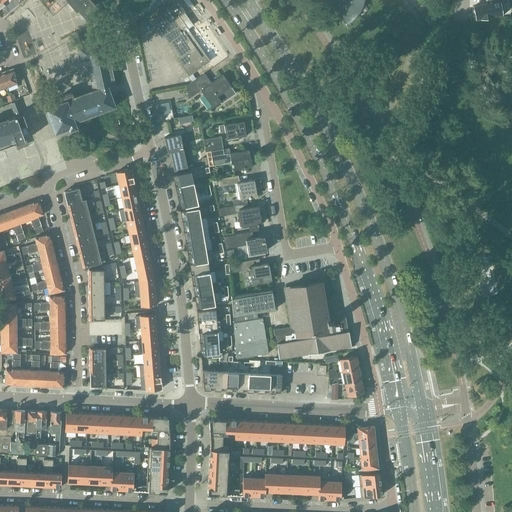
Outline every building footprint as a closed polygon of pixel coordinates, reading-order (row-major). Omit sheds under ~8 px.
[(79,8),(91,22),(102,12),(91,0),(67,0),(76,11),(79,8)] [(352,20),(355,17),(358,14),(355,12),(356,11),(357,8),(359,4),(360,2),(360,1),(360,0),(328,0),(346,25),(349,23),(352,20)] [(486,0),(487,4),(474,6),(476,19),(480,18),(493,16),(504,14),(501,0),(486,0)] [(177,3),(151,21),(151,22),(151,21),(160,33),(159,34),(162,38),(171,31),(173,34),(175,37),(168,42),(169,42),(177,54),(179,57),(177,59),(186,72),(189,76),(210,61),(205,54),(198,45),(188,29),(193,26),(177,3)] [(58,97),(60,103),(46,108),(55,133),(68,128),(69,130),(71,129),(70,127),(74,126),(74,128),(76,127),(74,121),(115,107),(110,92),(116,91),(105,41),(78,47),(81,60),(87,59),(94,90),(73,98),(71,92),(58,97)] [(13,69),(2,72),(8,87),(17,84),(13,69)] [(29,71),(32,78),(38,76),(35,69),(29,71)] [(223,75),(223,74),(211,82),(205,73),(186,86),(189,99),(201,90),(212,107),(220,101),(221,103),(234,94),(236,93),(227,80),(226,80),(223,75)] [(171,100),(155,104),(158,119),(174,115),(171,100)] [(15,114),(13,114),(14,117),(12,117),(12,118),(10,118),(10,119),(0,122),(0,148),(16,142),(17,145),(18,145),(18,144),(24,141),(26,146),(27,146),(20,127),(27,124),(23,113),(22,113),(17,101),(11,103),(15,114)] [(246,135),(243,121),(244,121),(224,124),(226,139),(246,135)] [(185,133),(164,137),(168,152),(171,152),(174,169),(192,166),(185,133)] [(205,152),(206,152),(220,149),(223,148),(221,136),(203,139),(205,152)] [(220,149),(206,152),(207,160),(212,159),(214,165),(231,162),(232,170),(252,166),(249,150),(221,155),(220,149)] [(131,169),(116,172),(119,184),(134,181),(131,169)] [(172,175),(175,186),(193,182),(190,171),(172,175)] [(213,187),(220,186),(237,183),(239,199),(248,197),(248,198),(251,197),(257,196),(254,180),(239,182),(238,175),(212,180),(213,187)] [(134,181),(119,184),(121,196),(137,193),(134,181)] [(175,186),(177,197),(195,193),(193,182),(175,186)] [(64,191),(67,204),(82,200),(79,188),(64,191)] [(137,193),(121,196),(124,208),(139,205),(137,193)] [(177,197),(180,208),(198,204),(195,193),(177,197)] [(67,204),(70,214),(88,210),(86,199),(82,200),(67,204)] [(38,200),(29,203),(39,232),(43,231),(41,226),(41,225),(38,216),(43,214),(38,200)] [(29,203),(20,207),(25,221),(31,219),(34,228),(36,234),(39,232),(29,203)] [(245,211),(247,226),(248,226),(257,224),(257,225),(259,225),(258,224),(261,223),(258,205),(248,207),(247,203),(233,205),(234,213),(245,211)] [(139,205),(124,208),(127,220),(142,217),(139,205)] [(20,207),(11,210),(21,239),(25,238),(23,232),(20,223),(25,221),(20,207)] [(180,211),(182,222),(201,219),(199,207),(180,211)] [(11,210),(2,213),(7,228),(13,226),(16,235),(18,240),(21,239),(11,210)] [(70,214),(72,225),(91,220),(88,210),(70,214)] [(0,213),(0,236),(3,246),(6,245),(7,247),(14,245),(12,240),(6,242),(5,239),(2,230),(7,228),(2,213),(0,213)] [(47,214),(40,216),(45,229),(51,227),(47,214)] [(142,217),(127,220),(129,233),(144,229),(142,217)] [(212,248),(207,217),(202,217),(207,249),(212,248)] [(182,222),(184,233),(202,229),(201,219),(182,222)] [(72,225),(75,235),(94,231),(91,220),(72,225)] [(144,229),(129,233),(132,245),(147,241),(144,229)] [(184,233),(186,243),(204,240),(202,229),(184,233)] [(75,235),(78,246),(96,241),(94,231),(75,235)] [(246,243),(248,254),(266,251),(264,236),(252,238),(251,232),(236,234),(238,245),(243,244),(243,243),(246,243)] [(21,247),(22,251),(52,243),(50,234),(35,238),(36,243),(27,245),(27,246),(21,247)] [(186,243),(187,254),(206,251),(204,240),(186,243)] [(78,246),(80,256),(99,251),(96,241),(78,246)] [(147,241),(132,245),(134,257),(149,253),(147,241)] [(38,250),(40,256),(54,252),(52,243),(22,251),(23,254),(29,252),(29,253),(38,250)] [(0,251),(0,261),(21,256),(20,253),(14,254),(5,256),(3,250),(0,251)] [(80,256),(83,267),(102,262),(99,251),(80,256)] [(187,254),(189,265),(208,261),(206,251),(187,254)] [(26,266),(27,270),(57,262),(54,252),(40,256),(41,262),(32,264),(26,266)] [(149,253),(134,257),(137,269),(152,265),(149,253)] [(0,261),(0,271),(8,269),(6,264),(16,261),(22,259),(21,256),(0,261)] [(189,265),(191,275),(210,272),(208,261),(189,265)] [(43,269),(44,275),(59,271),(57,262),(27,270),(28,273),(33,271),(43,269)] [(244,267),(244,270),(249,269),(252,283),(271,280),(269,263),(254,266),(244,267)] [(152,265),(137,269),(139,281),(154,278),(152,265)] [(0,271),(0,280),(25,275),(24,271),(19,273),(19,272),(9,275),(8,269),(0,271)] [(104,270),(88,270),(89,283),(104,283),(104,270)] [(31,285),(31,288),(61,280),(59,271),(44,275),(46,280),(36,283),(31,285)] [(191,275),(193,286),(211,283),(210,272),(191,275)] [(0,280),(0,290),(12,288),(11,282),(21,280),(20,279),(26,278),(25,275),(0,280)] [(154,278),(139,281),(140,293),(155,292),(154,279),(154,278)] [(61,280),(31,288),(32,291),(38,290),(48,288),(49,294),(64,290),(61,280)] [(348,331),(346,331),(346,327),(344,318),(344,319),(333,321),(333,319),(332,319),(330,310),(331,310),(330,309),(329,310),(328,301),(329,301),(329,300),(327,300),(326,291),(327,291),(327,290),(326,291),(324,281),(285,287),(286,297),(285,298),(286,298),(287,298),(288,307),(287,307),(287,308),(288,308),(290,316),(289,316),(289,317),(290,317),(291,326),(290,326),(290,327),(291,327),(274,330),(275,335),(277,335),(278,342),(276,343),(279,359),(280,359),(280,358),(308,354),(330,351),(330,350),(351,347),(348,331)] [(104,283),(89,283),(89,295),(104,295),(104,283)] [(193,286),(195,296),(213,293),(211,283),(193,286)] [(12,288),(0,290),(0,300),(0,301),(24,295),(30,293),(29,290),(23,292),(23,291),(14,294),(12,288)] [(233,316),(255,313),(275,309),(272,290),(231,296),(233,316)] [(155,292),(140,293),(141,306),(154,305),(156,304),(155,292)] [(195,296),(197,308),(215,305),(213,293),(195,296)] [(104,295),(89,295),(89,308),(104,307),(104,295)] [(34,303),(34,307),(65,306),(64,296),(49,296),(49,303),(40,303),(34,303)] [(0,303),(1,313),(16,313),(16,307),(25,307),(32,307),(32,303),(0,303)] [(50,310),(50,316),(65,316),(65,306),(34,307),(34,310),(40,310),(50,310)] [(89,308),(89,320),(105,320),(104,307),(89,308)] [(197,310),(198,322),(217,320),(216,309),(197,310)] [(1,313),(1,323),(32,322),(32,319),(25,319),(16,319),(16,313),(1,313)] [(140,315),(141,328),(156,327),(155,314),(140,315)] [(34,323),(34,326),(65,325),(65,316),(50,316),(50,322),(40,322),(34,323)] [(256,319),(234,322),(233,322),(236,358),(268,353),(262,318),(256,319)] [(198,322),(199,333),(218,331),(217,320),(198,322)] [(1,323),(1,332),(16,332),(16,326),(26,326),(32,326),(32,322),(1,323)] [(50,329),(50,335),(65,335),(65,325),(34,326),(34,329),(40,329),(40,330),(50,329)] [(141,328),(142,340),(157,339),(156,327),(141,328)] [(199,333),(200,343),(218,342),(218,331),(199,333)] [(1,332),(1,342),(32,342),(32,338),(26,338),(16,338),(16,332),(1,332)] [(34,341),(34,345),(65,344),(65,335),(50,335),(50,341),(41,341),(34,341)] [(142,340),(143,353),(158,351),(157,339),(142,340)] [(32,342),(1,342),(1,352),(16,351),(16,345),(26,345),(32,345),(32,342)] [(200,343),(201,355),(212,354),(216,354),(219,353),(218,342),(200,343)] [(65,344),(34,345),(34,348),(41,348),(41,349),(50,348),(50,354),(66,354),(65,344)] [(90,348),(90,361),(105,361),(105,348),(90,348)] [(143,353),(144,365),(159,364),(158,351),(143,353)] [(5,384),(15,384),(16,354),(13,353),(13,359),(12,359),(12,369),(6,369),(5,384)] [(15,384),(24,385),(25,370),(19,369),(20,360),(19,360),(20,354),(16,354),(15,384)] [(24,385),(34,385),(35,355),(32,354),(32,360),(31,360),(31,370),(25,370),(24,385)] [(324,357),(325,363),(338,361),(337,354),(324,357)] [(34,385),(44,386),(44,371),(38,370),(39,361),(39,355),(35,355),(34,385)] [(44,386),(53,386),(55,356),(51,355),(51,361),(50,371),(44,371),(44,386)] [(55,356),(53,386),(63,387),(64,372),(58,371),(58,362),(58,356),(55,356)] [(340,359),(342,371),(358,368),(355,357),(356,357),(356,356),(340,359)] [(90,361),(90,373),(105,373),(105,361),(90,361)] [(144,365),(145,377),(160,376),(159,364),(144,365)] [(342,371),(345,383),(361,380),(360,380),(358,369),(358,368),(342,371)] [(216,371),(202,371),(204,390),(215,390),(216,371)] [(227,372),(216,371),(215,390),(226,391),(227,372)] [(238,372),(227,372),(226,391),(237,391),(238,372)] [(248,373),(238,372),(237,391),(248,391),(248,373)] [(90,373),(90,386),(98,386),(106,386),(105,373),(90,373)] [(259,373),(248,373),(248,391),(258,392),(259,373)] [(270,373),(259,373),(258,392),(269,392),(270,373)] [(281,374),(270,373),(269,392),(281,393),(281,374)] [(145,377),(146,390),(161,389),(160,376),(145,377)] [(361,380),(345,383),(346,390),(343,391),(344,396),(363,392),(360,380),(361,380)] [(0,451),(10,453),(10,436),(6,436),(7,410),(7,409),(0,408),(0,451)] [(23,453),(23,448),(24,439),(25,410),(15,410),(7,410),(6,436),(10,436),(10,453),(21,453),(23,453)] [(34,449),(35,437),(37,411),(27,410),(26,434),(31,434),(30,448),(23,448),(23,453),(34,454),(34,449)] [(37,411),(35,437),(40,437),(40,429),(46,429),(47,411),(37,411)] [(50,432),(55,432),(60,432),(61,412),(51,411),(50,432)] [(77,412),(66,412),(65,430),(76,431),(77,412)] [(87,431),(88,413),(77,412),(76,431),(87,431)] [(98,432),(98,413),(88,413),(87,431),(98,432)] [(108,433),(109,414),(98,413),(98,432),(108,433)] [(119,433),(120,415),(109,414),(108,433),(119,433)] [(130,434),(131,415),(120,415),(119,433),(130,434)] [(141,428),(142,416),(131,415),(130,434),(141,434),(141,428)] [(170,439),(168,417),(142,416),(141,428),(157,429),(157,447),(148,447),(148,448),(169,449),(170,439)] [(236,420),(209,418),(210,441),(210,450),(231,451),(231,450),(222,450),(223,431),(236,432),(236,420)] [(247,421),(236,420),(236,432),(235,439),(247,439),(247,421)] [(258,421),(247,421),(247,439),(257,440),(258,421)] [(269,422),(258,421),(257,440),(268,440),(269,422)] [(280,422),(269,422),(268,440),(279,441),(280,422)] [(291,423),(280,422),(279,441),(290,441),(291,423)] [(301,423),(291,423),(290,441),(300,442),(301,423)] [(312,424),(301,423),(300,442),(311,442),(312,424)] [(323,424),(312,424),(311,442),(322,443),(323,424)] [(334,425),(323,424),(322,443),(333,443),(334,425)] [(345,425),(334,425),(333,443),(344,444),(345,425)] [(355,437),(359,437),(374,435),(373,431),(374,430),(374,427),(373,427),(373,426),(364,427),(363,425),(357,426),(358,432),(350,432),(350,437),(355,437)] [(359,437),(360,448),(375,446),(375,445),(376,444),(376,441),(374,440),(374,435),(359,437)] [(35,437),(34,449),(35,449),(35,454),(47,454),(48,444),(39,443),(40,437),(35,437)] [(59,444),(55,444),(48,444),(47,454),(58,455),(58,453),(59,453),(59,444)] [(360,448),(361,458),(376,456),(376,452),(377,451),(376,448),(375,447),(375,446),(360,448)] [(148,448),(148,458),(169,459),(169,449),(148,448)] [(210,450),(209,461),(230,462),(231,451),(210,450)] [(376,456),(361,458),(362,468),(367,468),(372,468),(372,469),(376,468),(376,467),(378,467),(377,466),(378,465),(378,462),(377,461),(376,456)] [(148,458),(147,469),(168,470),(169,459),(148,458)] [(209,461),(209,472),(230,473),(230,462),(209,461)] [(16,464),(16,470),(8,470),(7,484),(20,485),(21,464),(16,464)] [(34,471),(26,471),(26,464),(21,464),(20,485),(33,486),(34,471)] [(79,464),(68,464),(67,482),(78,483),(79,464)] [(89,484),(90,465),(79,464),(78,483),(89,484)] [(43,465),(42,472),(34,471),(33,486),(47,486),(48,465),(43,465)] [(61,473),(52,472),(53,466),(48,465),(47,486),(60,487),(61,473)] [(100,484),(101,466),(90,465),(89,484),(100,484)] [(112,466),(101,466),(100,484),(110,485),(110,489),(111,471),(112,471),(112,466)] [(168,470),(147,469),(146,480),(167,481),(168,470)] [(121,490),(122,471),(112,471),(111,471),(110,489),(121,490)] [(133,491),(133,472),(122,471),(121,490),(133,491)] [(209,472),(208,482),(229,483),(230,473),(209,472)] [(379,483),(378,472),(357,474),(359,486),(379,483)] [(264,478),(254,477),(253,496),(264,496),(265,475),(264,475),(264,478)] [(276,475),(265,475),(264,496),(265,493),(275,494),(276,475)] [(286,476),(276,475),(275,494),(286,494),(286,476)] [(297,476),(286,476),(286,494),(296,495),(297,476)] [(308,477),(297,476),(296,495),(307,495),(308,477)] [(254,477),(243,477),(242,495),(253,496),(254,477)] [(319,477),(308,477),(307,495),(317,496),(317,499),(318,499),(319,477)] [(319,480),(319,477),(318,499),(329,499),(329,481),(319,480)] [(167,492),(167,481),(146,480),(146,485),(144,485),(143,491),(167,492)] [(341,481),(329,481),(329,499),(340,500),(341,481)] [(208,482),(207,494),(231,495),(231,489),(229,489),(229,483),(208,482)] [(379,483),(359,486),(360,497),(381,495),(379,483)]
